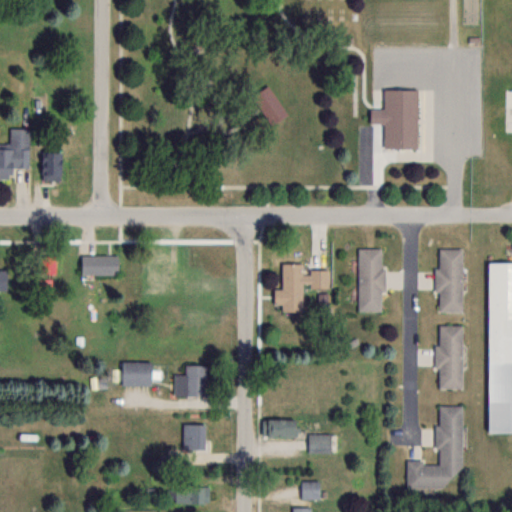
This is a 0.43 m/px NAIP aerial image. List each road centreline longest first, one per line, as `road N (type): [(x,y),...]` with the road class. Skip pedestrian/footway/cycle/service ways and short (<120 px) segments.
road 1 (residential): [(511,207),(250,219),(0,217)]
road 2 (residential): [(244,511),(250,219)]
road 3 (residential): [(103,218),(104,0)]
